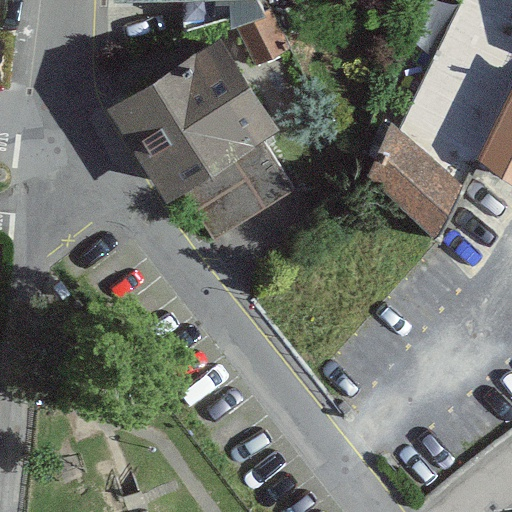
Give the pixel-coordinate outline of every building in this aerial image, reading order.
[(181,0),(182,27),(260,12),(251,0),(181,0)] [(511,0),(467,0),(403,133),(464,189),(478,163),(511,96),(511,0)] [(267,16),(238,31),(256,64),(285,49),(267,16)] [(213,38),(116,99),(175,193),(185,187),(262,138),(272,132),(213,38)] [(511,96),(478,163),(511,179),(511,96)] [(436,241),(464,189),(403,133),(391,125),(371,177),(436,241)] [(294,190),(262,138),(185,187),(217,238),(294,190)]
